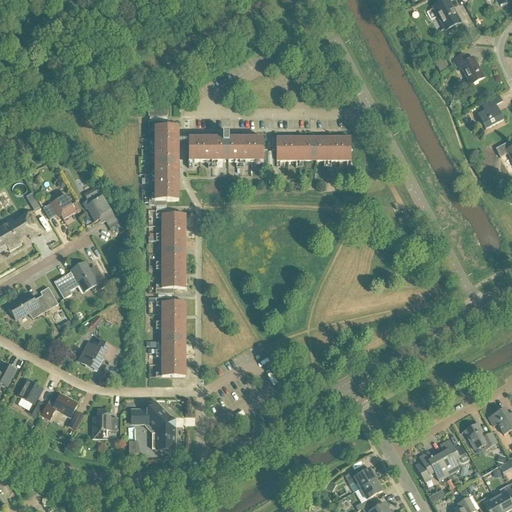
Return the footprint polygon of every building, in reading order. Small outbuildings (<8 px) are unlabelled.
[(454,0),(455,2),(458,0),(440,0),(443,5),(433,10),(444,31),(459,23),(448,3),(453,0),(454,0)] [(471,88),(484,80),(473,60),(467,63),(464,56),(452,62),(458,73),(462,71),(471,88)] [(440,74),(447,70),(442,59),(434,64),(440,74)] [(496,107),(502,104),(498,97),(481,107),(484,113),(477,117),(485,132),(503,122),(496,107)] [(149,199),(149,203),(153,203),(158,203),(162,203),(166,203),(178,204),(178,129),(168,129),(164,129),(161,129),(158,129),(155,129),(151,129),(148,129),(148,133),(155,133),(155,149),(149,149),(149,156),(155,156),(155,177),(149,177),(149,180),(149,184),(155,184),(155,199),(149,199)] [(222,140),(188,140),(188,164),(188,170),(192,170),(192,164),(208,164),(208,170),(215,170),(215,164),(236,164),(236,170),(243,170),(243,164),(259,164),(259,170),(263,170),(263,165),(263,161),(263,157),(263,152),(263,140),(228,140),(228,135),(222,135),(222,140)] [(350,140),(276,140),(276,152),(276,157),(276,161),(276,165),(276,170),(280,170),(280,164),(295,164),(295,170),(303,170),(303,164),(324,164),(324,170),(331,170),(331,164),(346,164),(346,170),(350,170),(350,140)] [(511,164),(511,147),(510,143),(495,151),(500,160),(507,156),(511,164)] [(108,228),(119,222),(115,215),(113,216),(102,198),(100,200),(96,191),(87,196),(88,199),(86,200),(87,203),(84,205),(95,224),(101,221),(102,223),(104,222),(108,228)] [(63,222),(80,212),(75,205),(71,207),(66,197),(43,211),(49,222),(60,216),(63,222)] [(35,202),(29,205),(34,213),(39,209),(35,202)] [(42,234),(30,214),(12,224),(11,222),(1,228),(0,226),(0,254),(7,250),(9,253),(20,247),(22,241),(20,238),(27,234),(30,241),(42,234)] [(185,217),(173,217),(169,217),(165,217),(160,217),(156,217),(156,221),(162,221),(162,236),(156,236),(156,239),(156,244),(162,244),(162,265),(156,265),(156,272),(162,272),(162,287),(156,287),(156,291),(160,291),(165,291),(169,291),(173,291),(185,291),(185,217)] [(90,275),(85,266),(54,285),(63,302),(72,297),(70,294),(80,288),(83,293),(90,289),(95,295),(107,288),(97,271),(90,275)] [(28,316),(33,322),(58,307),(48,290),(40,295),(42,298),(32,304),(28,296),(21,300),(21,301),(9,308),(17,322),(28,316)] [(185,305),(173,305),(169,305),(165,305),(160,305),(156,305),(156,309),(162,309),(162,324),(156,324),(156,331),(162,331),(162,352),(156,352),(156,360),(162,360),(162,375),(156,375),(155,379),(185,379),(185,305)] [(62,334),(72,328),(69,323),(59,329),(62,334)] [(103,361),(110,365),(117,353),(101,345),(98,351),(88,346),(78,364),(96,374),(103,361)] [(7,389),(16,372),(3,365),(0,371),(0,388),(2,386),(7,389)] [(37,403),(43,392),(27,383),(23,391),(22,390),(17,399),(33,407),(28,415),(36,420),(43,406),(37,403)] [(70,421),(78,406),(60,396),(57,403),(51,400),(41,418),(50,423),(55,413),(70,421)] [(149,413),(132,413),(132,427),(151,427),(157,432),(157,435),(152,435),(152,451),(174,452),(174,427),(175,427),(175,420),(171,417),(170,418),(155,407),(149,413)] [(511,437),(511,423),(504,411),(498,415),(497,414),(494,416),(494,417),(488,420),(493,429),(498,426),(504,437),(510,434),(511,437)] [(117,433),(118,420),(106,420),(106,412),(97,412),(97,420),(92,420),(92,442),(107,442),(107,431),(110,431),(110,433),(117,433)] [(76,434),(84,418),(76,414),(68,429),(76,434)] [(24,430),(28,434),(33,428),(29,424),(24,430)] [(486,452),(496,446),(491,436),(484,439),(477,426),(464,434),(475,453),(484,448),(486,452)] [(454,451),(449,442),(439,448),(443,454),(438,457),(449,478),(459,472),(454,463),(457,462),(458,463),(459,464),(460,465),(462,465),(464,465),(469,462),(460,447),(454,451)] [(137,456),(137,445),(129,445),(129,460),(138,460),(138,456),(137,456)] [(449,478),(438,457),(432,460),(428,454),(418,459),(421,464),(415,468),(425,485),(424,483),(430,480),(429,478),(434,475),(439,484),(449,478)] [(503,477),(511,472),(511,461),(499,469),(503,477)] [(496,478),(501,475),(498,470),(493,473),(496,478)] [(376,482),(369,471),(361,476),(358,471),(345,478),(350,487),(353,485),(354,487),(357,486),(360,491),(376,482)] [(376,482),(360,491),(356,493),(362,505),(359,506),(362,511),(373,505),(370,500),(382,494),(376,482)] [(332,495),(336,487),(329,483),(325,491),(332,495)] [(470,493),(476,490),(473,485),(467,488),(470,493)] [(511,505),(510,501),(511,499),(511,493),(509,487),(499,492),(502,496),(495,500),(501,511),(509,511),(511,511),(511,505)] [(463,499),(468,496),(465,490),(460,493),(463,499)] [(440,492),(428,499),(431,505),(443,498),(440,492)] [(475,511),(468,500),(458,506),(461,511),(460,511),(475,511)] [(501,511),(495,500),(487,504),(485,500),(476,506),(479,511),(501,511)]
